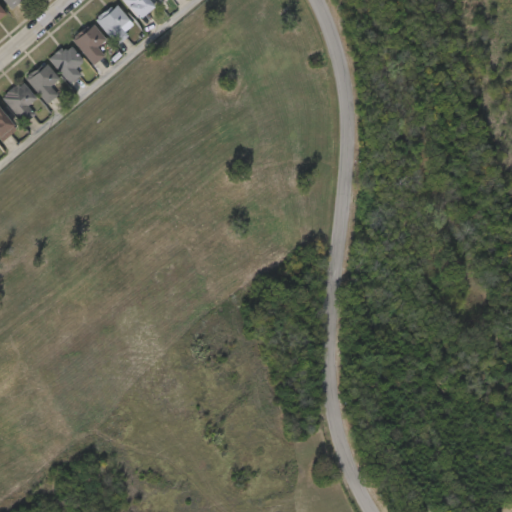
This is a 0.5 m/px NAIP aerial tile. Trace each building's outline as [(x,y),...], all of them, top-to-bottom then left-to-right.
[(0,0),(0,20),(10,11),(0,0)] [(8,0),(15,8),(24,0),(8,0)] [(122,0),(135,17),(150,6),(145,0),(122,0)] [(115,3),(97,18),(116,40),(124,33),(118,25),(127,17),(115,3)] [(92,24),(75,38),(93,60),(101,53),(94,44),(103,36),(92,24)] [(59,46),(46,56),(68,83),(81,72),(76,66),(83,61),(70,44),(66,48),(59,46)] [(45,63),(27,78),(47,100),(56,91),(49,84),(57,77),(45,63)] [(16,80),(3,92),(6,95),(3,98),(23,120),(34,111),(27,103),(36,96),(23,81),(19,84),(16,80)] [(0,113),(0,136),(11,126),(0,113)]
